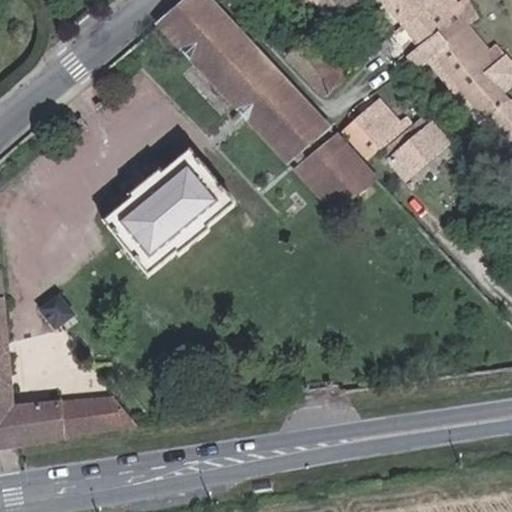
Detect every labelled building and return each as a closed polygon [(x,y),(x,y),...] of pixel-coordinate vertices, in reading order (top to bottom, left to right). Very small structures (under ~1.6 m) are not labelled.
[(219,3),(216,0),(191,0),(165,22),(296,163),(336,125),(322,111),(219,3)] [(321,0),(324,3),(329,1),(339,14),(353,5),(360,13),(365,8),(372,14),(384,4),(380,0),(321,0)] [(436,45),(447,36),(444,31),(466,12),(458,5),(466,0),(389,0),(434,47),(436,45)] [(469,37),(474,33),(478,29),(487,21),(497,12),(487,0),(466,0),(458,5),(466,12),(444,31),(447,36),(455,46),(456,48),(462,43),(469,37)] [(316,81),(349,53),(309,10),(275,38),(316,81)] [(511,46),(510,48),(487,21),(478,29),(474,33),(480,41),(484,45),(487,49),(493,56),(499,62),(499,63),(511,76),(511,78),(511,46)] [(511,78),(511,76),(499,63),(499,62),(493,56),(487,49),(484,45),(480,41),(474,33),(469,37),(462,43),(456,48),(455,46),(447,36),(436,45),(434,47),(430,50),(428,52),(423,56),(419,60),(429,71),(447,56),(511,130),(511,78)] [(334,100),(367,72),(349,53),(316,81),(334,100)] [(389,123),(380,114),(356,137),(382,163),(428,133),(426,130),(419,134),(400,114),(389,123)] [(465,152),(444,128),(399,158),(421,181),(465,152)] [(349,209),(386,178),(384,175),(377,168),(350,138),(312,173),(349,209)] [(174,162),(133,200),(138,208),(117,225),(135,245),(166,275),(184,260),(188,257),(190,255),(225,225),(232,219),(251,201),(203,150),(183,168),(174,162)] [(133,200),(174,162),(169,159),(154,171),(141,158),(128,169),(141,182),(130,196),(133,200)] [(270,222),(251,201),(232,219),(225,225),(235,234),(244,245),(246,244),(270,222)] [(203,268),(190,255),(188,257),(184,260),(166,275),(183,296),(213,271),(203,269),(203,268)] [(131,395),(129,393),(70,402),(33,407),(28,373),(17,265),(0,257),(0,452),(0,457),(97,441),(104,440),(152,432),(155,432),(158,431),(131,395)] [(91,306),(79,291),(63,306),(75,323),(92,308),(91,307),(91,306)] [(65,369),(28,373),(33,407),(70,402),(65,369)]
